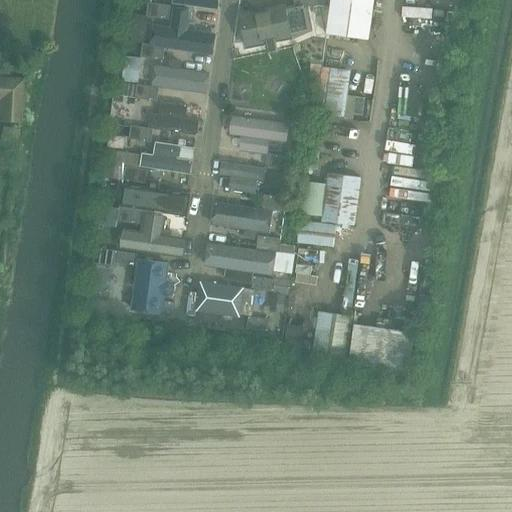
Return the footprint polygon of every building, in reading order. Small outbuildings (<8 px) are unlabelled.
[(316,0),(294,0),(296,10),(305,8),(318,6),(316,0)] [(317,0),(318,6),(325,7),(330,8),(326,34),(369,40),(374,0),(317,0)] [(169,20),(171,7),(149,3),(147,17),(169,20)] [(305,8),(296,10),(287,12),(286,5),(240,15),(247,49),(268,45),(269,53),(277,51),(276,43),(293,40),(292,34),(310,30),(305,8)] [(154,25),(151,46),(165,47),(165,48),(214,56),(216,34),(189,30),(192,10),(173,7),(170,27),(154,25)] [(163,61),(165,48),(165,47),(151,46),(143,44),(141,58),(163,61)] [(141,59),(124,57),(122,82),(139,83),(141,59)] [(152,86),(207,95),(210,73),(181,69),(182,61),(170,60),(169,66),(155,65),(152,86)] [(23,79),(0,77),(0,95),(5,96),(4,121),(22,122),(23,79)] [(157,102),(159,88),(137,85),(135,99),(157,102)] [(160,115),(151,114),(150,127),(199,134),(200,119),(187,118),(188,106),(161,103),(160,115)] [(240,152),(268,155),(269,151),(282,153),(283,144),(287,145),(290,124),(233,117),(231,135),(242,137),(240,152)] [(151,143),(153,129),(131,126),(129,140),(151,143)] [(3,128),(0,136),(0,144),(14,149),(20,131),(3,128)] [(399,140),(398,148),(421,150),(422,142),(399,140)] [(128,142),(125,164),(189,173),(192,151),(128,142)] [(290,171),(292,158),(270,155),(269,168),(290,171)] [(265,182),(267,169),(221,162),(220,176),(231,177),(230,191),(256,195),(258,181),(265,182)] [(145,184),(147,170),(125,167),(123,181),(145,184)] [(323,217),(323,222),(355,226),(361,178),(329,174),(328,186),(323,217)] [(323,217),(328,186),(300,182),(295,213),(323,217)] [(119,208),(141,211),(188,218),(191,194),(122,184),(119,208)] [(265,196),(263,209),(274,210),(285,212),(287,199),(265,196)] [(274,210),(263,209),(214,202),(211,225),(235,228),(233,244),(257,247),(259,237),(259,233),(271,235),(274,210)] [(140,225),(141,211),(119,208),(118,222),(140,225)] [(335,226),(301,222),(298,243),(333,247),(335,226)] [(117,224),(114,246),(178,255),(181,234),(117,224)] [(259,237),(257,247),(257,250),(277,253),(279,253),(280,244),(281,240),(259,237)] [(253,285),(254,277),(254,274),(274,276),(277,253),(257,250),(209,243),(206,267),(226,269),(225,281),(253,285)] [(280,244),(279,253),(294,255),(295,246),(280,244)] [(95,249),(93,265),(113,267),(113,263),(115,251),(95,249)] [(135,266),(136,255),(115,251),(113,263),(135,266)] [(170,263),(138,259),(131,311),(163,315),(166,298),(169,298),(175,294),(176,286),(171,281),(167,280),(170,263)] [(93,269),(91,282),(110,285),(112,272),(93,269)] [(252,289),(273,292),(287,295),(290,283),(275,280),(254,277),(253,285),(252,289)] [(256,290),(201,282),(196,312),(241,318),(242,314),(253,315),(256,290)] [(320,312),(312,363),(344,368),(352,317),(320,312)] [(249,317),(247,330),(268,332),(270,320),(249,317)] [(415,333),(355,324),(350,369),(409,377),(415,333)] [(302,352),(305,327),(288,325),(286,351),(302,352)]
